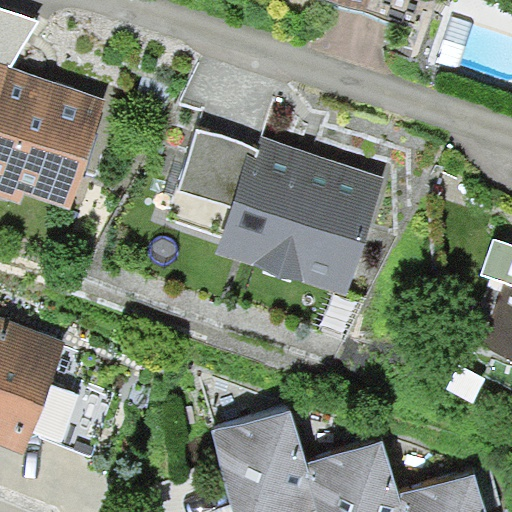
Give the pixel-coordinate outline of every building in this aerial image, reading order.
[(327,0),(365,15),(369,0),(327,0)] [(0,6),(0,62),(11,66),(40,20),(0,6)] [(11,66),(0,62),(0,196),(18,203),(22,191),(69,208),(107,99),(11,66)] [(255,157),(258,149),(197,129),(178,188),(231,205),(247,155),(255,157)] [(386,176),(262,136),(258,149),(255,157),(247,155),(231,205),(215,251),(347,294),(386,176)] [(504,282),(481,345),(511,355),(511,244),(494,238),(481,274),(504,282)] [(0,317),(0,443),(24,453),(68,345),(0,317)] [(291,411),(213,430),(233,511),(315,511),(318,511),(308,478),(311,477),(307,463),(291,411)] [(383,440),(307,463),(311,477),(308,478),(318,511),(400,511),(398,505),(402,503),(400,494),(383,440)] [(486,511),(475,474),(400,494),(402,503),(398,505),(400,511),(486,511)]
